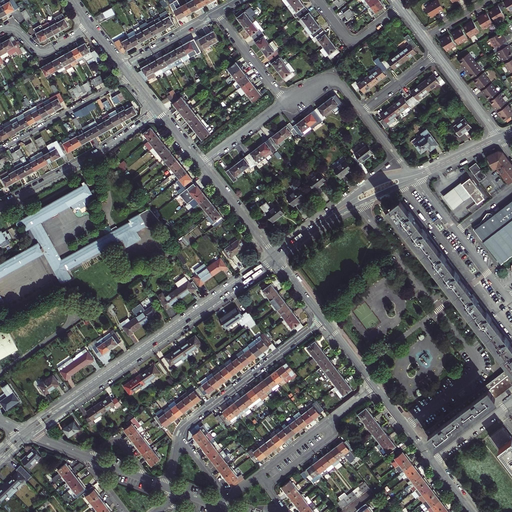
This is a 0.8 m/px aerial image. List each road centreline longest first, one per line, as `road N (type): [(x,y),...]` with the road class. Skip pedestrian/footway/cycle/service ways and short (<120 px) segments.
road 1 (tertiary): [(26,433),(275,257)]
road 2 (residential): [(168,488),(183,428),(323,320)]
road 3 (residential): [(157,111),(0,205)]
road 4 (residential): [(26,433),(168,488)]
road 5 (residential): [(0,150),(130,77)]
